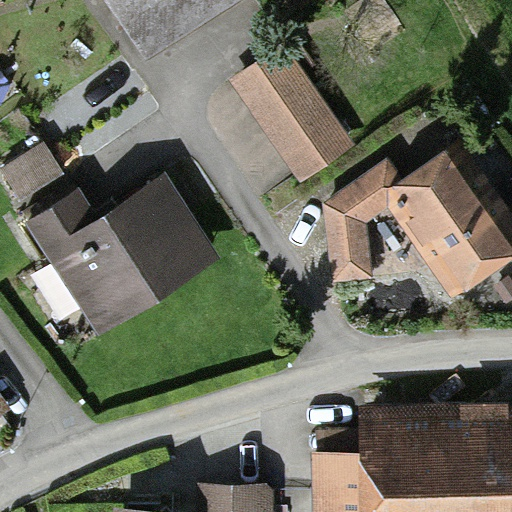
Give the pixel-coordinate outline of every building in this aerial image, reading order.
[(110,0),(141,48),(218,0),(110,0)] [(238,80),(304,188),(360,154),(295,46),(238,80)] [(511,239),(511,221),(457,142),(380,195),(444,286),(511,239)] [(185,252),(127,157),(31,215),(89,310),(185,252)] [(314,447),(316,511),(511,511),(511,416),(373,422),(374,445),(314,447)] [(264,511),(265,484),(204,483),(203,511),(264,511)]
